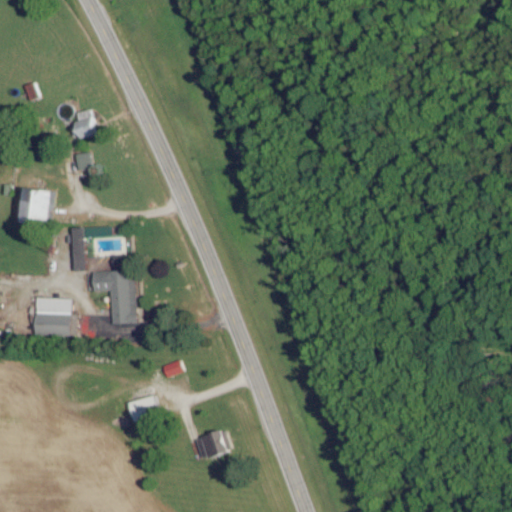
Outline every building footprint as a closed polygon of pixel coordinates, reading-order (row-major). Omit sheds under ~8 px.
[(81,114),(83,122),(77,124),(82,141),(107,133),(99,108),(81,114)] [(63,224),(64,189),(37,188),(35,223),(63,224)] [(93,271),(92,228),(79,228),(81,271),(93,271)] [(116,291),(116,323),(141,323),(140,271),(100,271),(100,291),(116,291)] [(41,335),(78,336),(79,299),(42,298),(41,335)] [(185,371),(180,361),(163,368),(168,378),(185,371)]
